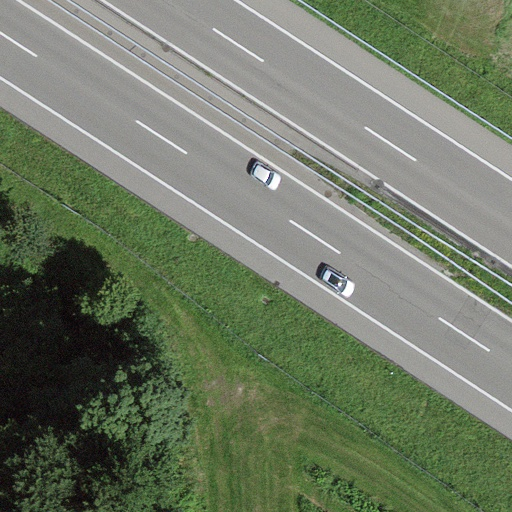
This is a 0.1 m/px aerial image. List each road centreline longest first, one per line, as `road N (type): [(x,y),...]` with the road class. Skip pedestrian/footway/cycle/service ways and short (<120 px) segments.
road 1 (motorway): [(0,34),(511,368)]
road 2 (motorway): [(511,221),(170,0)]
